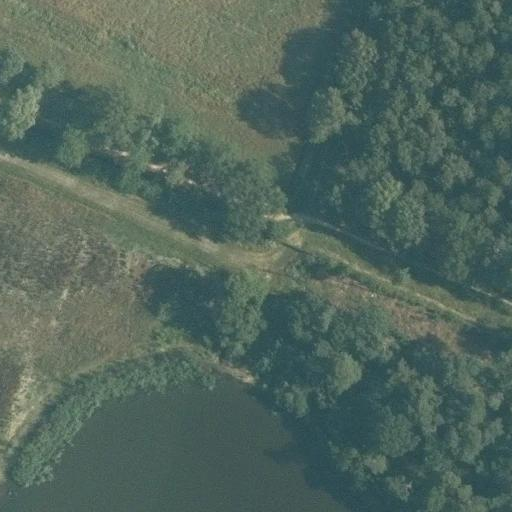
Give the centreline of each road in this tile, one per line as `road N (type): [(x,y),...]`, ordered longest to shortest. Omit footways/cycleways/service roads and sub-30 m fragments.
road 1 (track): [(0,87),(277,209),(279,222)]
road 2 (track): [(319,236),(511,321)]
